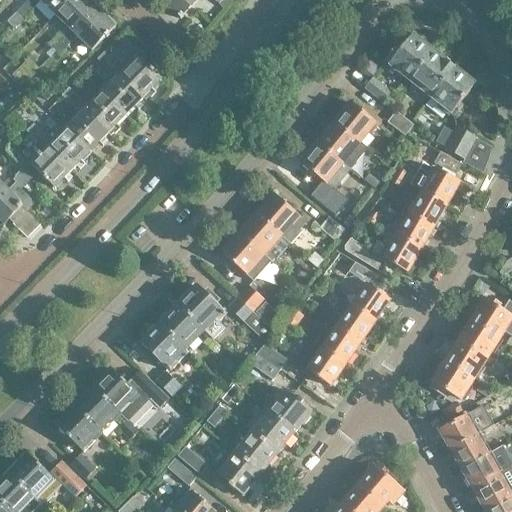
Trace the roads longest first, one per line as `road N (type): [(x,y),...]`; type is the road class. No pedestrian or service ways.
road 1 (tertiary): [(0,423),(231,181),(371,0)]
road 2 (tertiary): [(231,95),(0,343)]
road 3 (residential): [(20,275),(84,218),(207,76)]
road 4 (residential): [(379,396),(511,158)]
road 5 (residential): [(287,511),(379,396)]
road 6 (residential): [(456,511),(379,396)]
